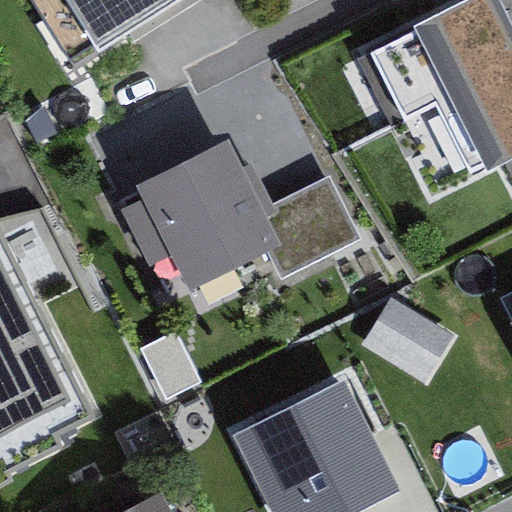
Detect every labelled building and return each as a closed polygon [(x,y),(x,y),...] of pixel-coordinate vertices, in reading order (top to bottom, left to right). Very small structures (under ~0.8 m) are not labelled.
[(65,0),(96,48),(173,0),(65,0)] [(511,155),(511,34),(495,0),(484,0),(373,54),(405,119),(438,103),(473,174),(511,155)] [(228,147),(144,189),(193,286),(277,245),(228,147)] [(87,403),(0,230),(0,476),(11,471),(7,462),(61,436),(53,421),(87,403)] [(340,383),(244,431),(284,511),(337,511),(392,485),(340,383)] [(163,511),(156,497),(126,511),(163,511)]
